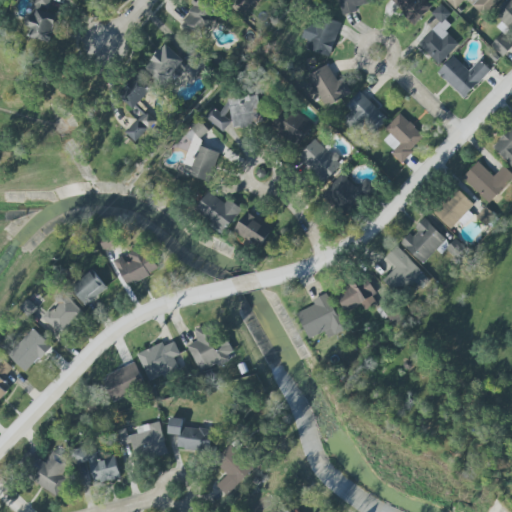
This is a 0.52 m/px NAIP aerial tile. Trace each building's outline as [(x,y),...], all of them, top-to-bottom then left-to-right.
[(50,43),(57,14),(48,12),(50,0),(33,0),(27,27),(32,28),(29,38),(50,43)] [(180,28),(201,39),(220,3),(215,0),(214,0),(199,0),(198,2),(195,1),(180,28)] [(368,3),(367,0),(336,0),(341,16),(358,11),(356,7),(368,3)] [(391,0),(412,24),(433,7),(427,0),(420,0),(419,2),(417,0),(391,0)] [(484,17),(500,0),(445,0),(455,9),(463,0),(476,0),(472,5),(484,17)] [(497,26),(503,33),(508,28),(511,32),(511,0),(495,15),(502,22),(497,26)] [(450,13),(440,4),(431,14),(439,22),(418,44),(439,64),(458,44),(445,31),(451,25),(445,19),(450,13)] [(341,23),(317,15),(305,48),(329,57),(341,23)] [(511,44),(501,34),(490,46),(502,57),(511,46),(511,44)] [(144,67),(166,88),(184,69),(193,78),(205,65),(196,56),(187,65),(166,45),(144,67)] [(469,71),(453,56),(437,73),(464,98),(491,70),(479,60),(469,71)] [(323,108),(351,95),(343,78),(336,81),(328,65),(308,75),(323,108)] [(133,109),(149,92),(136,79),(120,96),(133,109)] [(356,134),(365,126),(373,134),(388,119),(359,92),(346,105),(351,110),(341,119),(356,134)] [(234,129),(262,122),(256,94),(227,101),(234,129)] [(269,129),(297,145),(310,121),(282,105),(269,129)] [(223,114),(212,107),(205,119),(223,132),(231,121),(222,115),(223,114)] [(133,142),(158,123),(149,111),(124,130),(133,142)] [(403,164),(424,134),(397,114),(386,130),(389,133),(383,142),(394,150),(390,155),(403,164)] [(219,152),(200,146),(207,126),(193,122),(188,140),(191,141),(181,172),(210,181),(219,152)] [(511,127),(493,148),(511,166),(511,127)] [(341,161),(315,138),(297,158),(324,181),(341,161)] [(478,162),(462,178),(489,203),(511,179),(511,175),(503,167),(493,177),(478,162)] [(365,179),(357,188),(342,174),(323,193),(347,216),(374,187),(365,179)] [(474,204),(457,188),(433,214),(450,229),(458,221),(463,225),(472,216),(467,211),(474,204)] [(229,200),(225,204),(209,191),(194,210),(223,233),(242,210),(229,200)] [(271,225),(242,215),(235,235),(264,246),(271,225)] [(423,265),(443,245),(455,257),(463,249),(454,240),(450,244),(424,218),(414,228),(415,229),(401,243),(423,265)] [(158,271),(145,245),(113,261),(126,287),(158,271)] [(395,268),(382,280),(396,294),(420,271),(396,246),(385,257),(395,268)] [(83,305),(107,290),(95,271),(71,285),(83,305)] [(362,305),(363,308),(377,303),(368,279),(336,292),(344,312),(362,305)] [(59,336),(83,314),(64,293),(55,301),(57,303),(42,317),(59,336)] [(344,331),(328,293),(312,299),(314,305),(297,312),(308,339),(325,332),(328,337),(344,331)] [(200,373),(235,356),(224,333),(212,339),(205,325),(193,330),(198,340),(187,346),(200,373)] [(26,373),(51,346),(32,328),(7,355),(26,373)] [(162,343),(137,354),(149,382),(179,369),(174,357),(180,355),(174,342),(164,346),(162,343)] [(100,378),(111,401),(145,385),(135,362),(100,378)] [(168,434),(178,435),(177,449),(209,452),(211,430),(182,427),(183,419),(169,417),(168,434)] [(167,454),(160,421),(135,427),(137,434),(128,436),(134,461),(167,454)] [(227,496),(254,467),(229,445),(214,462),(227,474),(216,486),(227,496)] [(67,478),(61,475),(69,461),(52,452),(46,463),(35,457),(28,472),(33,474),(29,481),(58,496),(67,478)] [(100,459),(99,452),(87,456),(94,484),(120,477),(114,455),(100,459)]
